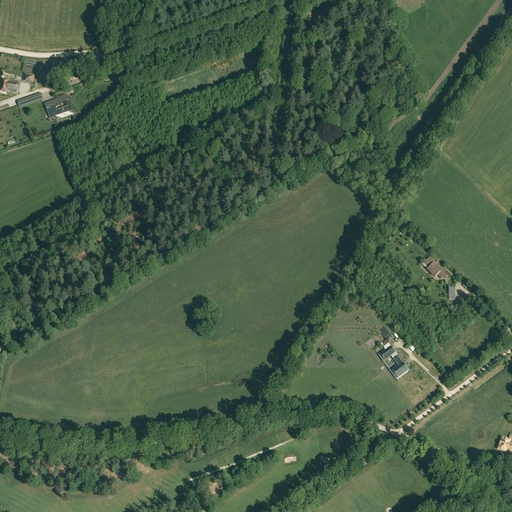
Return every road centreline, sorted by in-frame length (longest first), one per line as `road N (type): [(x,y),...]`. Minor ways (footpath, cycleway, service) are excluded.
road 1 (track): [(258,421),(333,413),(470,461),(511,467)]
road 2 (track): [(0,438),(109,446),(258,421)]
road 3 (track): [(290,0),(117,61)]
road 4 (track): [(511,348),(395,433)]
road 5 (track): [(287,511),(395,433)]
road 6 (track): [(117,61),(0,104)]
